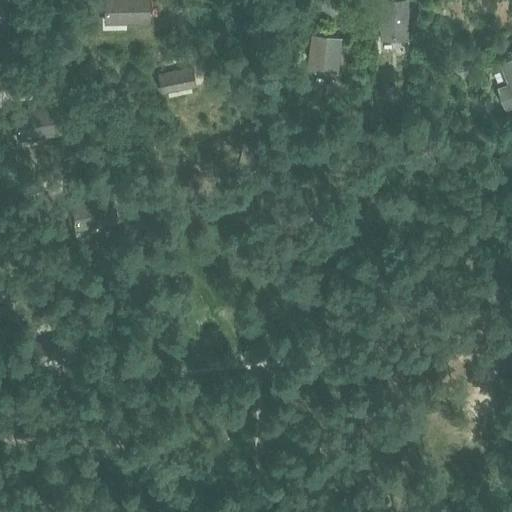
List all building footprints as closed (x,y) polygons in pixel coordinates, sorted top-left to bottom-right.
[(103,0),(104,22),(149,22),(149,0),(103,0)] [(382,0),(382,38),(408,38),(407,0),(382,0)] [(312,33),(307,68),(336,72),(341,37),(312,33)] [(511,84),(499,88),(505,106),(511,104),(511,58),(503,61),(511,84)] [(158,74),(160,92),(198,85),(194,66),(158,74)] [(59,105),(16,111),(20,138),(63,132),(59,105)] [(72,200),(78,229),(120,221),(114,192),(72,200)] [(62,335),(28,345),(34,364),(67,353),(62,335)]
